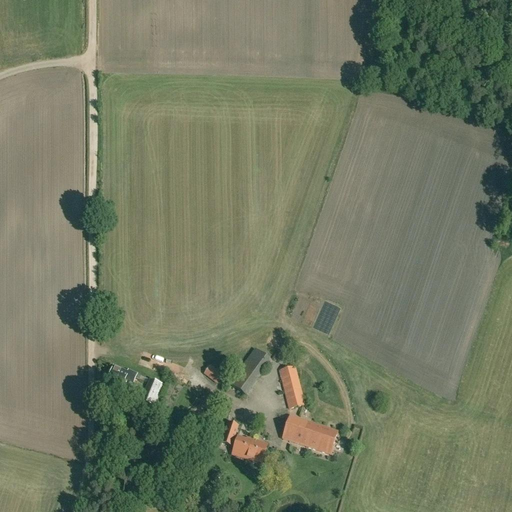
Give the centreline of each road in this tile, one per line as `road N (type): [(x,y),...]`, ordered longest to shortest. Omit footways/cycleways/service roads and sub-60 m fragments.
road 1 (track): [(74,511),(89,441),(92,350),(90,0)]
road 2 (track): [(92,350),(167,370),(240,404)]
